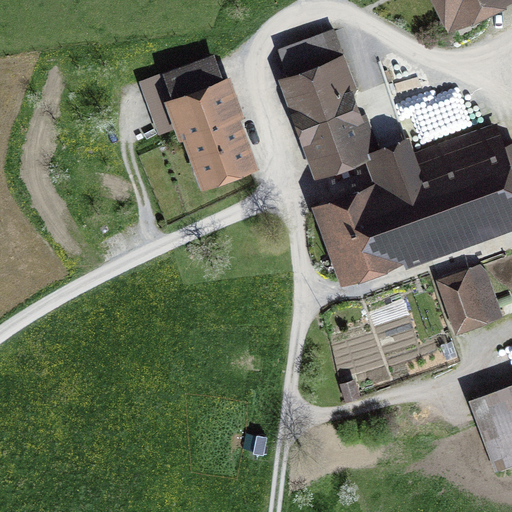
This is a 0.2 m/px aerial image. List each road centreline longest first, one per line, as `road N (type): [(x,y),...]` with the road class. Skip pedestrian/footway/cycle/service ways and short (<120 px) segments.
road 1 (track): [(511,45),(475,84),(329,9),(270,34),(260,64),(287,189)]
road 2 (track): [(287,189),(306,299),(277,511)]
road 3 (track): [(0,333),(99,274),(287,189)]
road 4 (track): [(306,299),(360,290),(511,235)]
